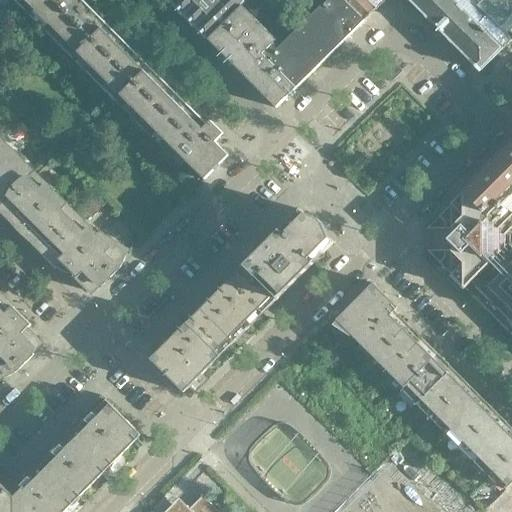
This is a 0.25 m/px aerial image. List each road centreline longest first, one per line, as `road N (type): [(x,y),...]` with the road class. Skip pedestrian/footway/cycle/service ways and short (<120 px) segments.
road 1 (residential): [(487,120),(416,48),(395,40),(372,49),(278,141)]
road 2 (residential): [(183,425),(373,234)]
road 3 (residential): [(278,141),(88,331)]
road 4 (residential): [(278,141),(127,0)]
road 5 (residential): [(511,374),(373,234)]
road 6 (residential): [(373,234),(487,120)]
road 7 (residential): [(183,425),(88,331)]
road 8 (residential): [(88,331),(0,422)]
road 9 (residential): [(88,331),(0,243)]
road 10 (residential): [(100,511),(183,425)]
